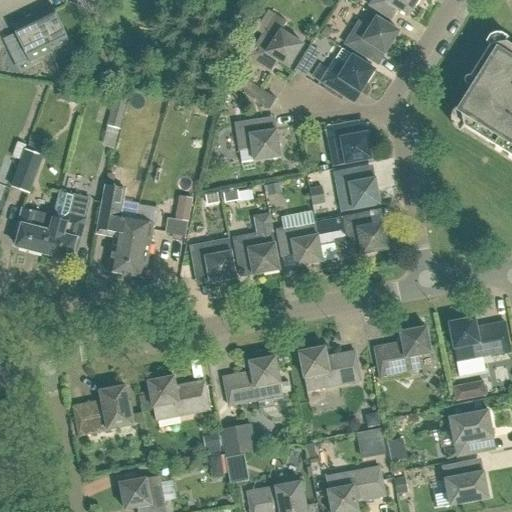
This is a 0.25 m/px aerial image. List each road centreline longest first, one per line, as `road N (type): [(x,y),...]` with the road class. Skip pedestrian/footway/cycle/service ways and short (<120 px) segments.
road 1 (unclassified): [(45,363),(427,286)]
road 2 (residential): [(427,286),(392,109)]
road 3 (residential): [(75,511),(45,363)]
road 4 (residential): [(392,109),(455,0)]
